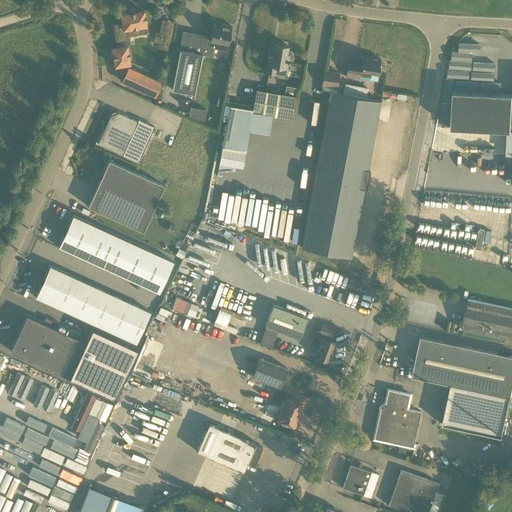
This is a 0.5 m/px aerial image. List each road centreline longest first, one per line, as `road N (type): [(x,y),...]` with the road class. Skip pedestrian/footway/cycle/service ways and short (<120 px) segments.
road 1 (unclassified): [(302,511),(376,330),(444,22)]
road 2 (unclassified): [(0,279),(87,88),(74,1)]
road 3 (unknown): [(342,9),(307,173),(250,165)]
road 4 (unclassified): [(444,22),(299,0)]
